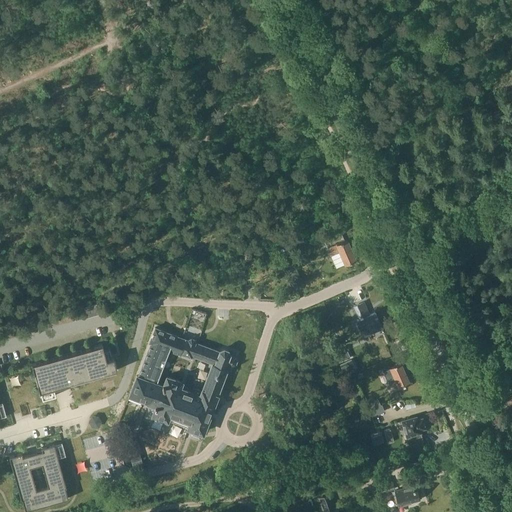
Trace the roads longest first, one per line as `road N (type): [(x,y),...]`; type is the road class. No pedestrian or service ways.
road 1 (unclassified): [(510,511),(400,242)]
road 2 (unknown): [(337,85),(394,198),(439,224),(511,180)]
road 3 (track): [(190,0),(0,83)]
